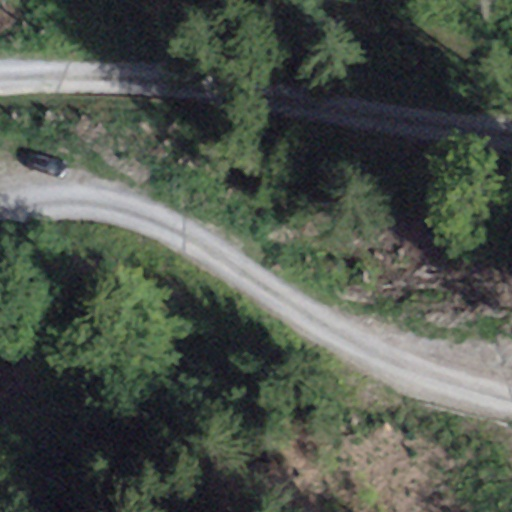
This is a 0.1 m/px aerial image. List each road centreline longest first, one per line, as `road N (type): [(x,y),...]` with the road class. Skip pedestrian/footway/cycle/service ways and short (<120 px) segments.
road 1 (unclassified): [(0,208),(65,190),(139,212),(371,353),(511,403)]
road 2 (unclassified): [(511,129),(130,80),(0,76)]
